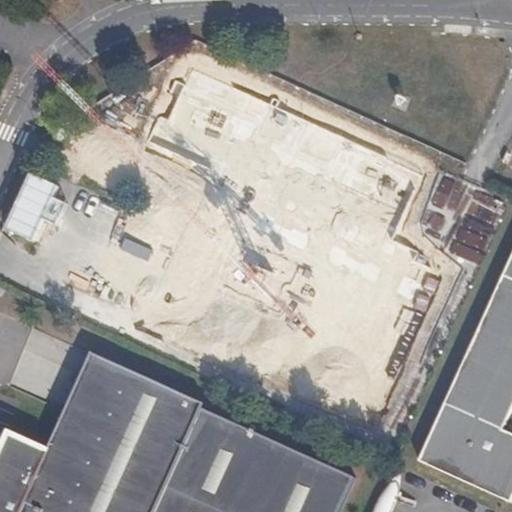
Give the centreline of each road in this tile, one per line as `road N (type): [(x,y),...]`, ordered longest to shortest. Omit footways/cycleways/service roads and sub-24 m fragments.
road 1 (unknown): [(511,79),(382,354),(353,377),(311,382),(244,364),(0,252)]
road 2 (unclassified): [(0,162),(34,87),(73,48),(134,15),(206,5),(499,7)]
